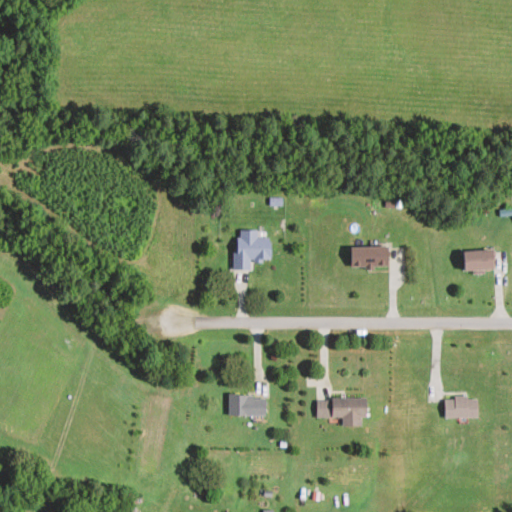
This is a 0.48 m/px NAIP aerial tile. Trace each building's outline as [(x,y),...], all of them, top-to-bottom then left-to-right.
[(250,271),(250,260),(270,260),(270,238),(257,238),(257,231),(235,231),(234,270),(250,271)] [(387,269),(387,247),(347,247),(347,269),(387,269)] [(461,271),(491,271),(491,252),(461,252),(461,271)] [(265,417),(265,396),(228,396),(228,417),(265,417)] [(316,418),(341,418),(341,427),(361,427),(361,419),(365,418),(365,399),(316,399),(316,418)] [(477,418),(477,399),(443,399),(443,418),(477,418)]
